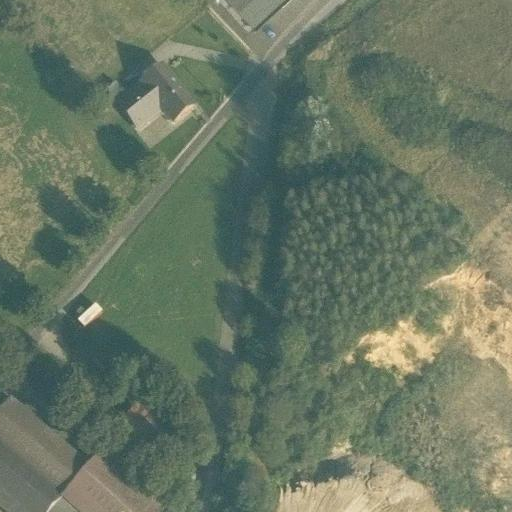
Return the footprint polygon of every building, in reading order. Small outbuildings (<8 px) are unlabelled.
[(228,0),(254,27),(283,0),(228,0)] [(190,109),(161,74),(144,88),(162,110),(172,123),(190,109)] [(118,109),(133,128),(151,114),(153,117),(162,110),(144,88),(118,109)] [(0,417),(0,448),(62,500),(87,470),(9,406),(0,417)] [(118,437),(152,467),(176,440),(142,410),(118,437)] [(0,503),(10,511),(52,511),(62,500),(0,448),(0,503)] [(100,454),(87,470),(62,500),(75,511),(163,511),(165,510),(100,454)] [(75,511),(62,500),(52,511),(75,511)]
